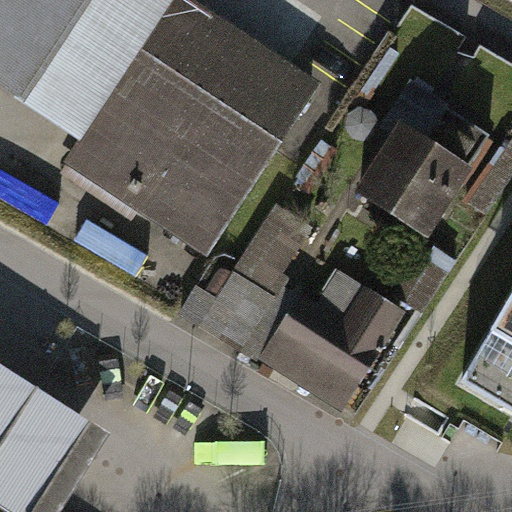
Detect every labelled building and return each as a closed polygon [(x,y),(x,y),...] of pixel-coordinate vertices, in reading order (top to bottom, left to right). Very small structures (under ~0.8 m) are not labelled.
[(305,87),(171,0),(0,0),(0,84),(212,232),(305,87)] [(464,167),(402,133),(367,198),(428,232),(464,167)] [(239,278),(280,303),(320,237),(279,213),(239,278)] [(395,309),(338,275),(317,312),(299,302),(266,358),(341,401),(395,309)] [(511,295),(463,376),(511,404),(511,295)] [(67,511),(115,437),(0,364),(0,505),(10,511),(67,511)]
